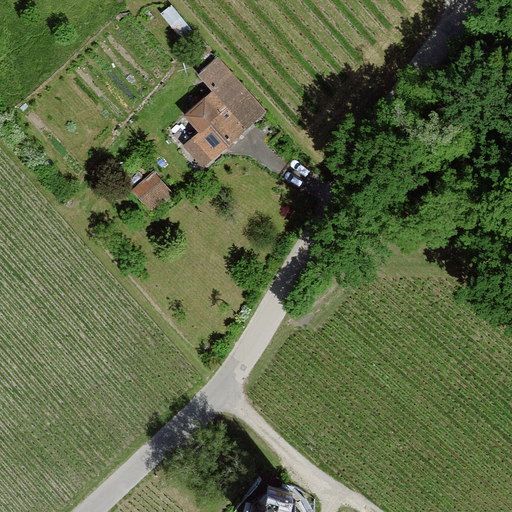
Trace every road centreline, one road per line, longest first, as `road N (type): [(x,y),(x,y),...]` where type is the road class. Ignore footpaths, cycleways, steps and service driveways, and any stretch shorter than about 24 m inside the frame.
road 1 (unclassified): [(481,0),(439,44),(219,390),(90,511)]
road 2 (track): [(219,390),(317,476),(374,511)]
